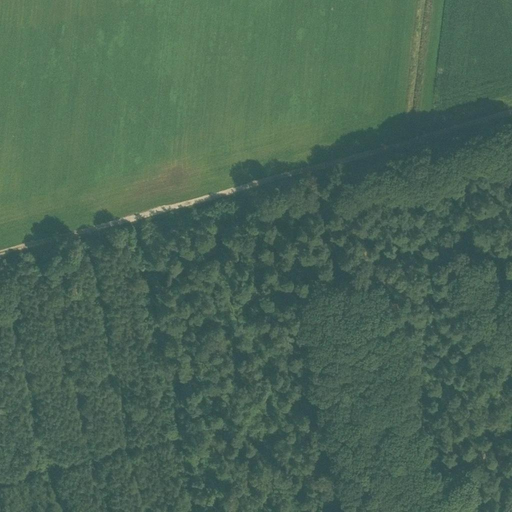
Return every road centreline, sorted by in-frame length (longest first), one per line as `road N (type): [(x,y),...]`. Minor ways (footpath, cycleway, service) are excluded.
road 1 (unclassified): [(511,112),(0,253)]
road 2 (track): [(132,218),(196,511)]
